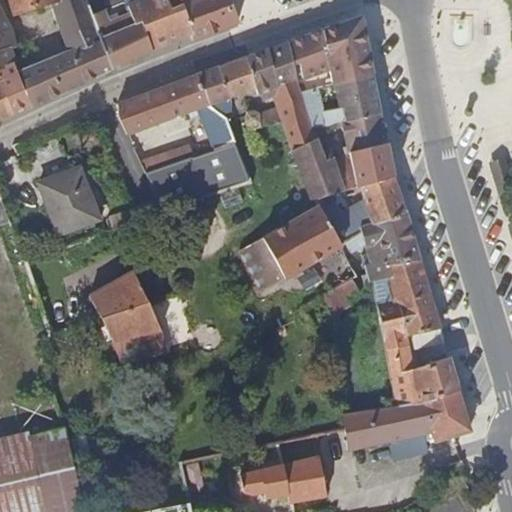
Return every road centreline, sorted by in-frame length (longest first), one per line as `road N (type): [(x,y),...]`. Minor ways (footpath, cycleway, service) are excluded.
road 1 (residential): [(416,0),(445,168),(511,394)]
road 2 (residential): [(0,138),(66,105),(352,0)]
